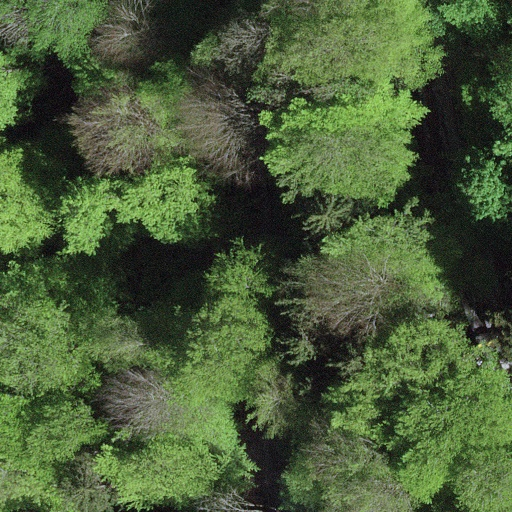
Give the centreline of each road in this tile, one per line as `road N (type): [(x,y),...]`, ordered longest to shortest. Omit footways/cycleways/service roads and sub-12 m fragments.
road 1 (unclassified): [(269,511),(261,79),(245,0)]
road 2 (unclassified): [(432,0),(463,219),(511,344)]
